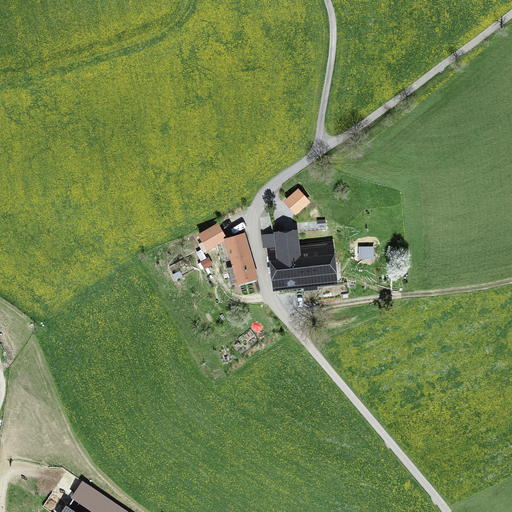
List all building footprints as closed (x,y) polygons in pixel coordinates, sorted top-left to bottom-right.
[(307,202),(298,191),(286,201),(296,212),(307,202)] [(296,229),(263,233),(269,282),(332,275),(327,239),(298,241),(296,229)] [(244,235),(226,240),(238,282),(255,277),(244,235)] [(130,511),(82,480),(71,496),(94,511),(130,511)] [(80,511),(66,502),(59,511),(80,511)]
